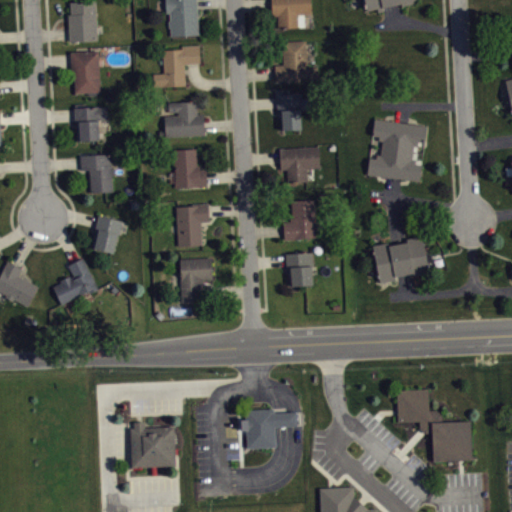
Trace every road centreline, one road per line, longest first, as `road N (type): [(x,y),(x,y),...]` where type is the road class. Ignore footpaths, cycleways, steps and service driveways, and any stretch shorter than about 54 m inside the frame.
road 1 (tertiary): [(0,359),(511,332)]
road 2 (residential): [(234,0),(252,345)]
road 3 (residential): [(457,0),(470,217)]
road 4 (residential): [(30,0),(43,214)]
